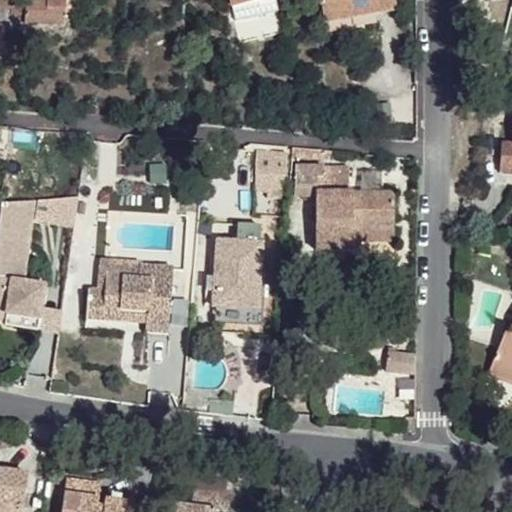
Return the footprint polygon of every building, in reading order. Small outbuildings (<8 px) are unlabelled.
[(28,1),(29,1),(28,0),(0,0),(0,8),(12,11),(12,16),(26,18),(28,1)] [(66,29),(68,0),(48,0),(48,3),(29,1),(28,1),(26,18),(25,26),(30,26),(31,26),(51,28),(66,29)] [(273,3),(272,0),(233,0),(235,8),(273,3)] [(397,12),(395,0),(320,0),(325,25),(397,12)] [(50,38),(51,28),(31,26),(30,26),(29,37),(50,38)] [(511,174),(511,144),(502,143),(502,173),(511,174)] [(288,156),(273,154),(271,182),(285,183),(288,156)] [(394,243),(394,234),(396,194),(350,192),(350,180),(324,179),(325,167),(297,167),(297,196),(318,197),(316,254),(352,255),(353,242),(394,243)] [(240,187),(220,186),(217,222),(237,223),(240,187)] [(55,199),(51,225),(73,228),(77,202),(55,199)] [(0,322),(8,324),(7,328),(40,332),(46,288),(24,285),(32,225),(1,220),(0,223),(0,322)] [(220,244),(217,276),(215,299),(213,325),(258,329),(265,249),(220,244)] [(141,277),(142,269),(104,266),(100,291),(89,291),(88,296),(105,298),(109,275),(141,277)] [(148,319),(147,327),(146,335),(169,338),(175,272),(142,269),(141,277),(109,275),(105,298),(88,296),(86,322),(105,323),(105,316),(148,319)] [(215,299),(217,276),(209,276),(207,298),(215,299)] [(105,323),(147,327),(148,319),(105,316),(105,323)] [(511,336),(507,335),(489,377),(511,388),(511,336)] [(415,360),(385,360),(385,378),(415,378),(415,360)] [(211,401),(209,416),(234,418),(235,403),(211,401)] [(21,511),(27,477),(0,472),(0,511),(21,511)] [(214,511),(215,508),(224,509),(228,510),(231,494),(225,494),(227,480),(189,475),(187,490),(193,491),(190,504),(174,503),(172,511),(214,511)] [(133,511),(134,506),(105,501),(104,509),(97,508),(99,500),(101,485),(67,480),(61,511),(133,511)]
